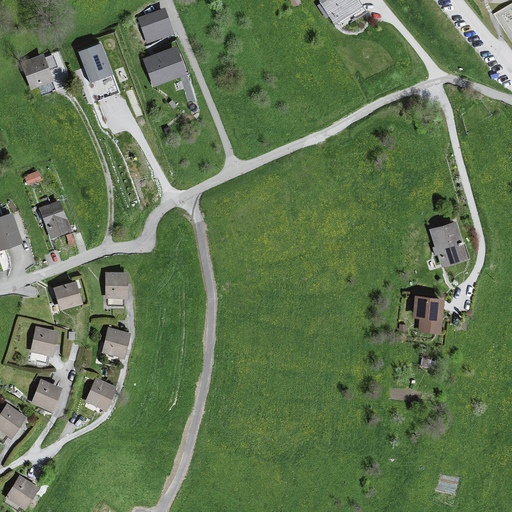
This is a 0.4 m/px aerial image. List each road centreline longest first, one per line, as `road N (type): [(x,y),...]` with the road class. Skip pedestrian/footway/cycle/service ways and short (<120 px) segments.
road 1 (residential): [(0,288),(99,251),(137,246),(159,212),(181,197),(425,84),(456,79),(511,101)]
road 2 (residential): [(130,303),(132,344),(108,418),(0,474)]
